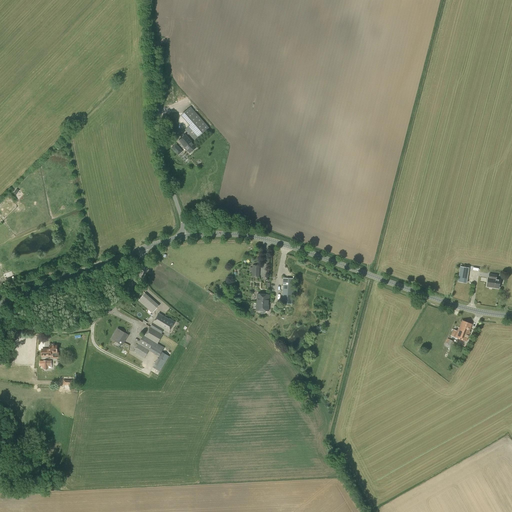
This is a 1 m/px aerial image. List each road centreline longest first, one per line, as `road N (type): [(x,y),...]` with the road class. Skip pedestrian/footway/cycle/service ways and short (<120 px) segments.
road 1 (tertiary): [(185,237),(269,240),(441,301),(511,315)]
road 2 (unclassified): [(185,237),(156,135),(148,0)]
road 3 (unclassified): [(0,321),(51,330),(87,324),(144,271),(142,249)]
road 4 (tertiary): [(0,304),(142,249)]
